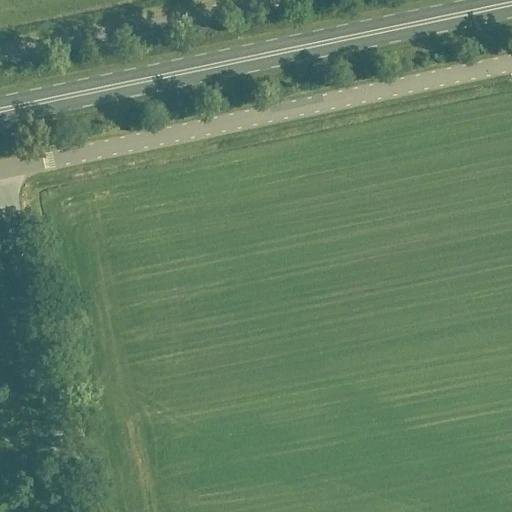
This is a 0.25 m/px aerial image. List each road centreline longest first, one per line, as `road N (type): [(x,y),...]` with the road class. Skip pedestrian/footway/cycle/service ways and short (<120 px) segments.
road 1 (primary): [(0,112),(511,6)]
road 2 (unclassified): [(11,172),(511,66)]
road 3 (unclassified): [(80,511),(11,172)]
road 4 (unclassified): [(0,59),(292,0)]
